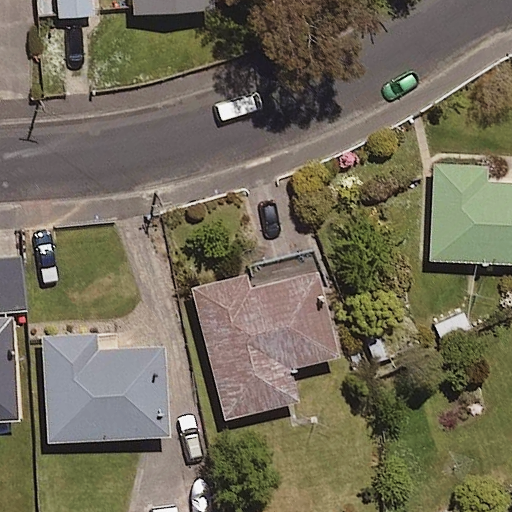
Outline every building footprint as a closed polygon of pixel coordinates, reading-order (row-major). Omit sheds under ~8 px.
[(85,0),(51,0),(52,8),(86,6),(85,0)] [(511,251),(511,171),(478,171),(478,155),(425,154),(424,251),(511,251)] [(279,355),(329,342),(306,253),(240,271),(237,260),(183,275),(218,406),(288,388),(279,355)] [(464,307),(428,316),(437,353),(474,344),(464,307)] [(41,433),(160,424),(153,333),(89,338),(87,322),(33,326),(41,433)]
